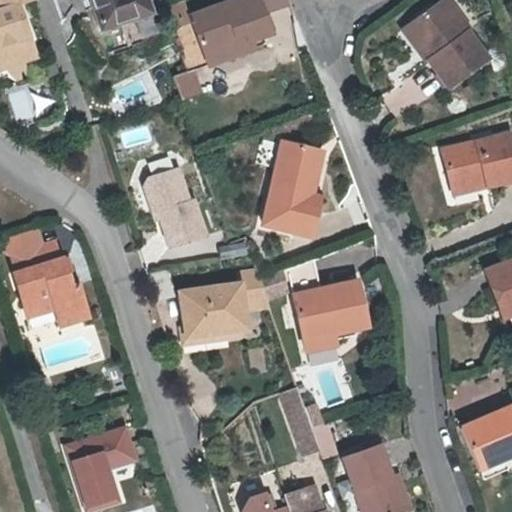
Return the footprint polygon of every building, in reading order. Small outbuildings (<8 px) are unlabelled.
[(41,7),(38,0),(2,0),(9,17),(0,19),(0,78),(10,75),(12,75),(14,69),(23,66),(29,69),(30,69),(43,64),(25,13),(41,7)] [(125,32),(114,0),(62,0),(64,5),(77,0),(92,0),(106,38),(125,32)] [(114,0),(125,32),(158,20),(151,0),(114,0)] [(262,2),(196,25),(179,33),(196,81),(202,79),(274,52),(271,45),(277,42),(262,2)] [(439,59),(433,65),(453,92),(491,65),(472,40),(475,38),(450,6),(417,30),(439,59)] [(179,33),(196,25),(191,8),(173,15),(179,33)] [(439,59),(417,30),(406,38),(428,68),(433,65),(439,59)] [(12,75),(10,75),(12,81),(19,88),(31,85),(32,74),(30,69),(29,69),(23,66),(14,69),(12,75)] [(202,79),(196,81),(202,101),(208,99),(202,79)] [(181,86),(187,106),(202,101),(196,81),(181,86)] [(33,114),(30,91),(12,93),(15,116),(33,114)] [(297,126),(300,136),(321,128),(317,119),(297,126)] [(297,126),(280,133),(284,142),(300,136),(297,126)] [(511,182),(511,184),(511,140),(467,154),(477,192),(511,182)] [(311,197),(320,161),(291,152),(270,234),(316,246),(328,203),(320,201),(311,197)] [(311,197),(320,201),(329,163),(320,161),(311,197)] [(151,196),(157,215),(162,214),(177,257),(211,245),(200,210),(194,212),(183,178),(157,187),(151,196)] [(511,184),(511,182),(477,192),(480,201),(511,191),(511,184)] [(63,252),(40,259),(45,277),(69,270),(63,252)] [(40,258),(25,263),(25,264),(30,281),(45,277),(40,259),(40,258)] [(30,281),(25,264),(19,266),(25,283),(30,281)] [(30,281),(25,283),(23,284),(30,307),(35,325),(48,322),(62,318),(69,334),(99,325),(89,293),(81,295),(73,269),(69,270),(45,277),(30,281)] [(370,288),(348,293),(336,296),(334,290),(329,269),(291,277),(310,351),(343,343),(381,335),(370,288)] [(172,281),(153,288),(161,316),(181,307),(172,281)] [(279,323),(266,286),(249,290),(250,300),(191,309),(197,345),(193,345),(195,361),(217,358),(216,352),(256,346),(258,345),(255,327),(279,323)] [(336,296),(348,293),(347,287),(334,290),(336,296)] [(343,343),(310,351),(312,362),(327,359),(326,354),(345,349),(343,343)] [(216,352),(217,358),(256,352),(256,346),(216,352)] [(297,424),(313,418),(306,398),(289,404),(297,424)] [(327,457),(326,455),(320,438),(319,435),(313,418),(297,424),(310,464),(327,457)] [(511,423),(465,441),(479,482),(484,481),(489,493),(511,484),(511,472),(511,471),(511,470),(511,423)] [(326,455),(342,449),(336,433),(320,438),(326,455)] [(147,471),(136,440),(77,458),(94,511),(128,511),(119,481),(147,471)] [(326,455),(327,457),(330,467),(346,461),(342,449),(326,455)] [(408,511),(399,486),(387,454),(351,467),(367,511),(408,511)] [(399,486),(408,511),(418,511),(408,482),(399,486)] [(293,511),(324,511),(319,494),(291,503),(293,511)] [(272,511),(269,500),(255,504),(250,511),(272,511)]
